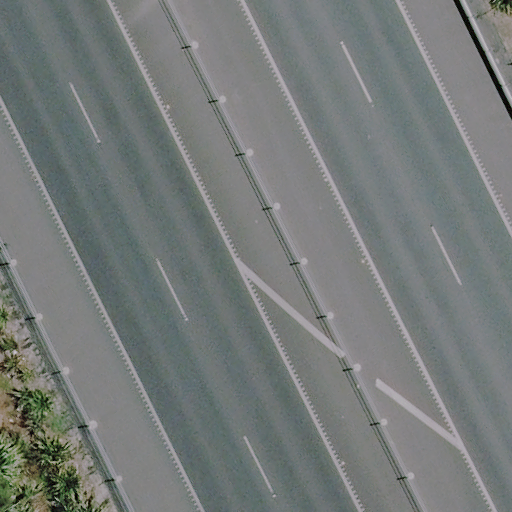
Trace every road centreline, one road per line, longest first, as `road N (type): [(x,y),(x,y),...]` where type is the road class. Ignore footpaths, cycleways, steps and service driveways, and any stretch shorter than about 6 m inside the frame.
road 1 (motorway): [(302,511),(31,0)]
road 2 (motorway): [(319,0),(511,377)]
